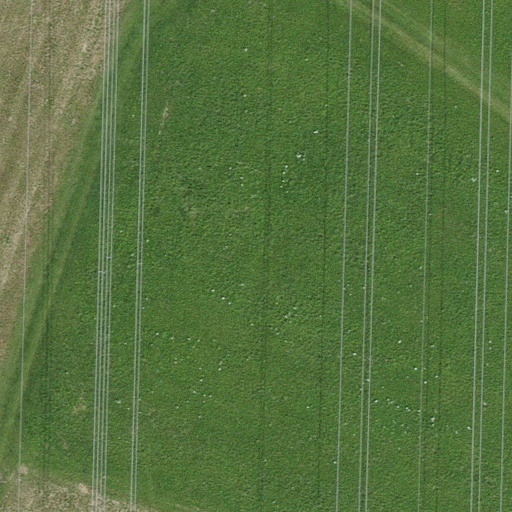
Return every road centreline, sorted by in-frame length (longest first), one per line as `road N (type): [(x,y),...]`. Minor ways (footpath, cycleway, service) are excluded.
road 1 (track): [(32,511),(67,374),(187,0)]
road 2 (track): [(366,0),(511,102)]
